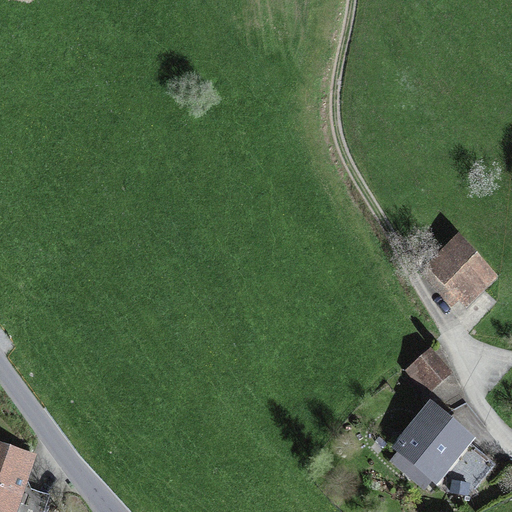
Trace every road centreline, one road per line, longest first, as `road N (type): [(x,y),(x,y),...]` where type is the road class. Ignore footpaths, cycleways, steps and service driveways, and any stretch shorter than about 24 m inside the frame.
road 1 (track): [(346,0),(342,118),(415,279)]
road 2 (unclassified): [(0,365),(106,511)]
